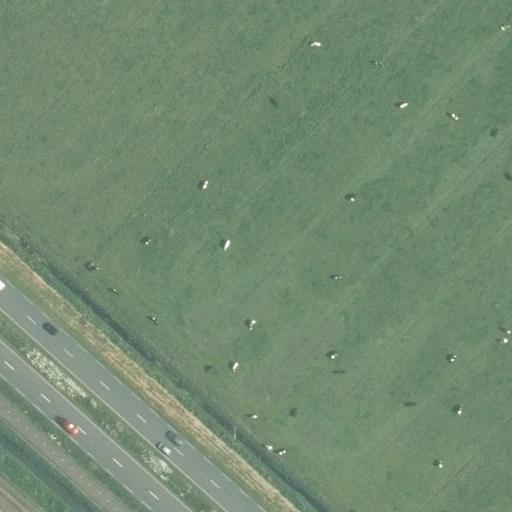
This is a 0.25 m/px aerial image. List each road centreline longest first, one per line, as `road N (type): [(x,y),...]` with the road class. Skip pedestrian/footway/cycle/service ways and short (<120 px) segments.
road 1 (primary): [(245,511),(0,293)]
road 2 (primary): [(0,358),(172,511)]
